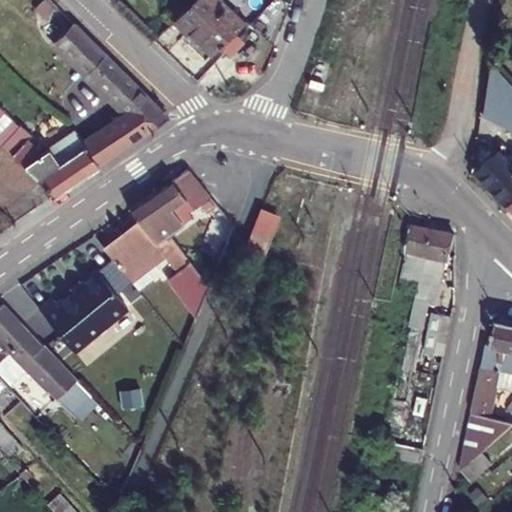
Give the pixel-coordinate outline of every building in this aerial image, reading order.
[(221,47),(246,20),(224,0),(192,0),(174,20),(188,32),(190,31),(214,52),(220,46),(221,47)] [(169,118),(75,25),(57,42),(126,112),(84,142),(75,134),(74,134),(98,166),(169,118)] [(0,149),(54,196),(98,166),(74,134),(41,157),(26,143),(30,138),(0,112),(0,149)] [(511,164),(509,167),(501,158),(489,155),(479,164),(480,175),(506,203),(511,198),(511,164)] [(188,212),(209,194),(185,167),(125,208),(135,220),(156,246),(164,239),(162,236),(177,224),(166,210),(178,201),(188,212)] [(281,216),(267,210),(251,247),(265,254),(281,216)] [(156,246),(135,220),(100,247),(131,281),(162,254),(156,246)] [(422,290),(415,327),(426,329),(439,257),(453,260),(457,235),(418,228),(407,280),(424,284),(422,290)] [(167,277),(197,314),(210,285),(169,236),(164,239),(156,246),(162,254),(175,270),(167,277)] [(93,269),(43,315),(77,351),(127,304),(93,269)] [(56,397),(76,379),(2,303),(0,304),(0,360),(10,352),(56,397)] [(438,334),(451,337),(457,309),(443,306),(438,334)] [(511,323),(501,321),(495,345),(490,344),(485,365),(483,381),(468,446),(463,472),(484,453),(511,428),(511,323)] [(0,449),(8,458),(22,445),(0,421),(0,449)] [(484,453),(463,472),(472,482),(493,464),(484,453)] [(21,472),(25,476),(31,471),(25,465),(19,470),(21,472)] [(80,511),(59,489),(47,500),(57,511),(80,511)]
